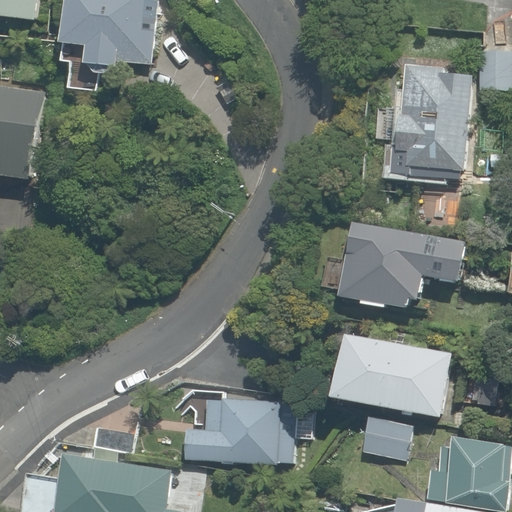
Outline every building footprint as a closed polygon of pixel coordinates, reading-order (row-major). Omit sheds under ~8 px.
[(0,0),(0,14),(39,21),(42,0),(0,0)] [(67,0),(64,42),(87,44),(86,62),(158,68),(162,16),(141,14),(141,0),(67,0)] [(511,53),(482,52),(479,91),(511,92),(511,53)] [(408,65),(398,177),(442,181),(443,169),(463,171),(472,71),(408,65)] [(0,178),(38,183),(47,94),(0,88),(0,178)] [(343,297),(362,300),(361,306),(411,313),(413,301),(423,302),(427,276),(464,281),(468,255),(443,251),(444,238),(353,225),(343,297)] [(373,327),(370,341),(347,337),(337,398),(446,417),(456,356),(413,349),(415,335),(373,327)] [(277,468),(277,463),(298,465),(302,417),(292,416),(293,404),(282,403),(208,396),(205,430),(188,429),(185,460),(277,468)] [(413,425),(372,419),(367,456),(408,462),(413,425)] [(507,511),(511,460),(511,445),(458,440),(451,508),(493,511),(507,511)] [(25,480),(22,511),(200,511),(203,475),(182,473),(174,473),(175,470),(123,466),(123,458),(64,454),(61,483),(25,480)]
